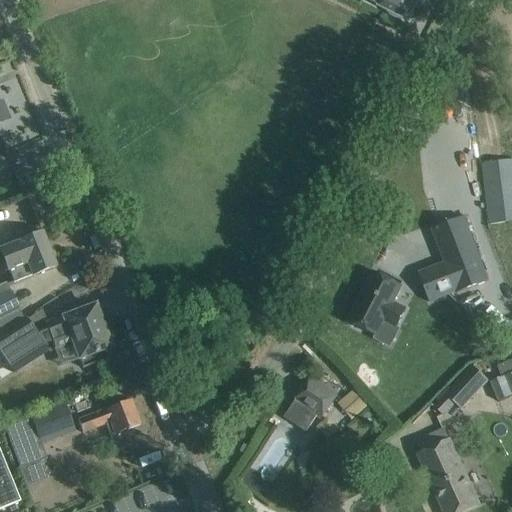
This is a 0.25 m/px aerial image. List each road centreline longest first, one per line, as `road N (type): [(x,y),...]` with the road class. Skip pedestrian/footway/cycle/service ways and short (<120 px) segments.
road 1 (residential): [(184,430),(260,378),(281,346),(464,0)]
road 2 (residential): [(184,430),(1,0)]
